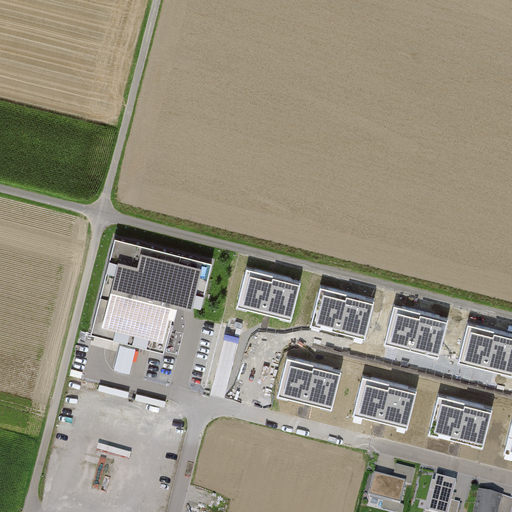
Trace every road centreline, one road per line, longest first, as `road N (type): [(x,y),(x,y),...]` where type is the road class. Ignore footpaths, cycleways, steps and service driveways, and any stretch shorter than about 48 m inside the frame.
road 1 (unclassified): [(511,317),(0,189)]
road 2 (track): [(155,0),(29,511)]
road 3 (residential): [(511,480),(218,404),(205,410)]
